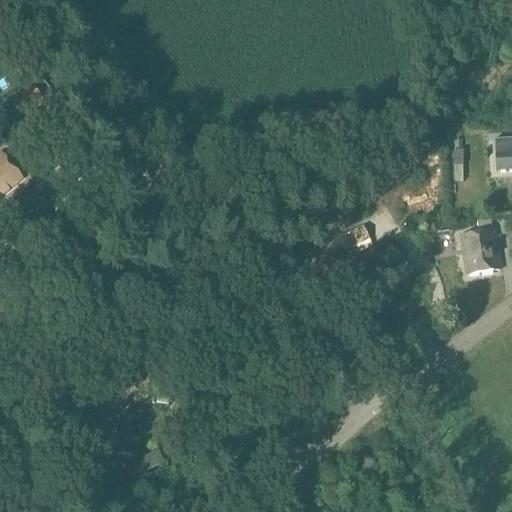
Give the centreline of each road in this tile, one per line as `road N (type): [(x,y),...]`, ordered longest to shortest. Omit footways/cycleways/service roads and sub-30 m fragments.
road 1 (unclassified): [(232,511),(369,410),(52,0)]
road 2 (track): [(369,410),(511,304)]
